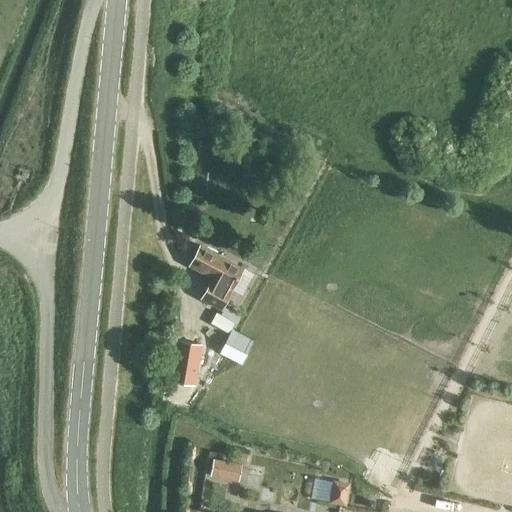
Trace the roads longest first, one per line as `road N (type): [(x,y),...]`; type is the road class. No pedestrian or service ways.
road 1 (secondary): [(78,511),(76,450),(115,0)]
road 2 (unclassified): [(36,233),(45,468),(59,511)]
road 3 (unclassified): [(94,0),(54,186),(36,233)]
